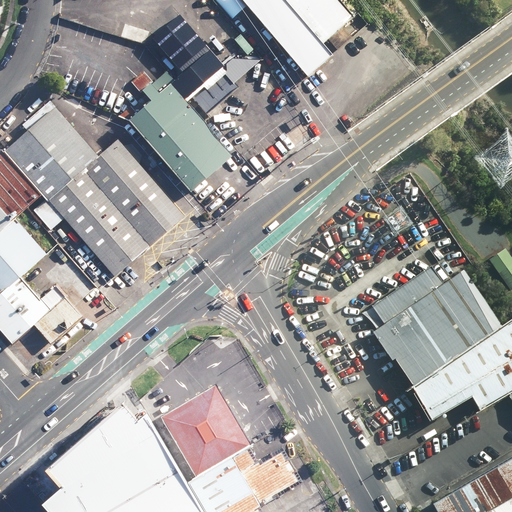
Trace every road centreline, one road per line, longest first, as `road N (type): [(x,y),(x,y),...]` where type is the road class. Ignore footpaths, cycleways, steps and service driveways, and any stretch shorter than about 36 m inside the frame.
road 1 (secondary): [(354,155),(344,187),(281,260),(280,340)]
road 2 (secondary): [(280,340),(381,511)]
road 3 (secondary): [(354,155),(511,41)]
road 4 (secondary): [(40,424),(161,317)]
road 5 (secondary): [(231,254),(354,155)]
road 6 (secondary): [(280,340),(211,308),(161,317)]
